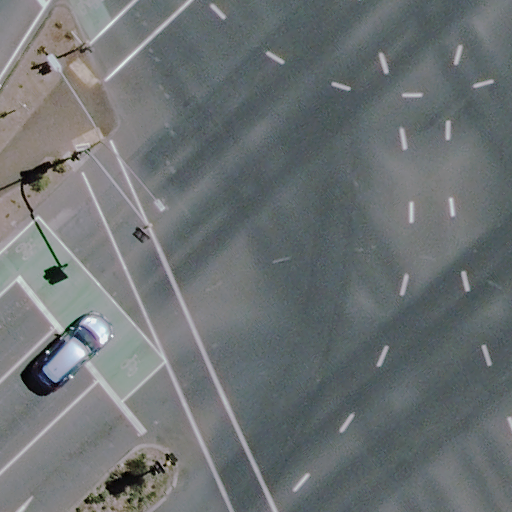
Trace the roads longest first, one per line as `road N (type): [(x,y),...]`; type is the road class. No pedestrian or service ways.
road 1 (primary): [(0,386),(261,143)]
road 2 (secondary): [(384,385),(261,143)]
road 3 (primary): [(261,143),(414,0)]
road 4 (primary): [(384,385),(247,511)]
road 5 (secondary): [(420,0),(511,154)]
road 6 (primary): [(511,265),(384,385)]
road 7 (secondary): [(261,143),(182,0)]
road 8 (secondary): [(454,511),(384,385)]
